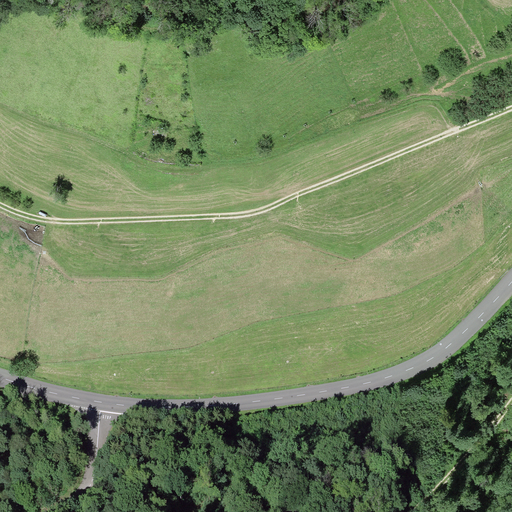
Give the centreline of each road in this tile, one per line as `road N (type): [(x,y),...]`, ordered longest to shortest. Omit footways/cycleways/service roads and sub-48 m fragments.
road 1 (tertiary): [(511,280),(439,354),(334,390),(146,406),(0,376)]
road 2 (track): [(0,204),(32,218),(77,222),(237,217),(511,107)]
road 3 (track): [(454,131),(430,106),(270,158),(185,171),(0,107)]
road 4 (track): [(68,0),(164,23),(248,12),(264,0)]
road 5 (track): [(511,396),(412,511)]
